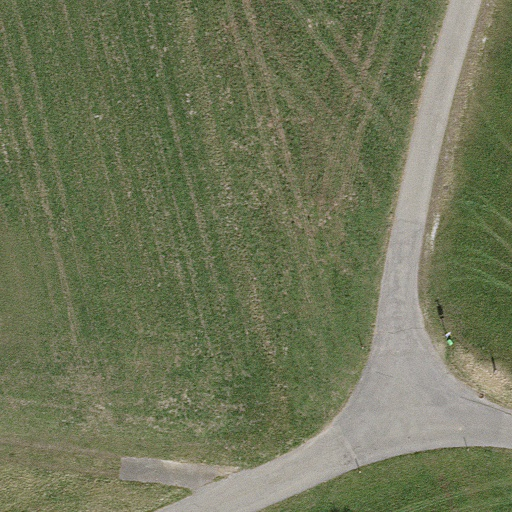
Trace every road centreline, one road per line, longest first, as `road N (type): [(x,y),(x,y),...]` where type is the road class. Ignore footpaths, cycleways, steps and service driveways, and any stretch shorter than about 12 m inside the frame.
road 1 (unclassified): [(468,0),(411,229),(382,433)]
road 2 (unclassified): [(382,433),(213,511)]
road 3 (unclassified): [(511,434),(382,433)]
